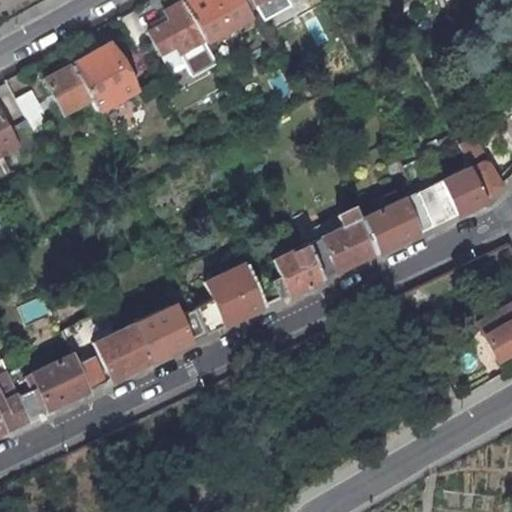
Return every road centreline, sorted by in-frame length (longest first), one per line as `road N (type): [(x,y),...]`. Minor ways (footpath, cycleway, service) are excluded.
road 1 (residential): [(0,462),(511,218)]
road 2 (residential): [(317,511),(511,399)]
